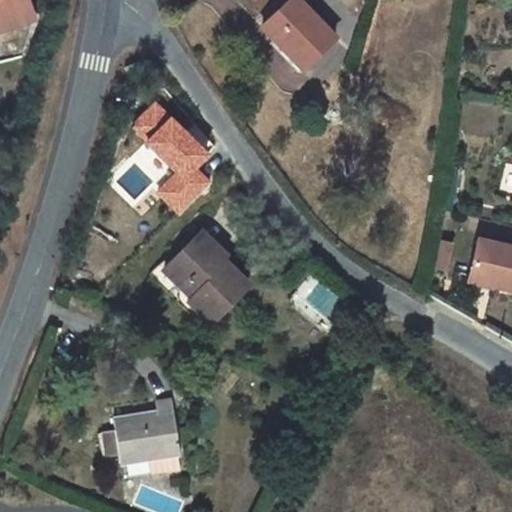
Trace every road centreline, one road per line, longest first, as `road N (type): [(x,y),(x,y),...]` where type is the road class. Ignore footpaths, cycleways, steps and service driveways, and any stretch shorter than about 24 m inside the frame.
road 1 (unclassified): [(134,0),(292,222),(366,285),(511,369)]
road 2 (tertiary): [(0,374),(44,260),(105,0)]
